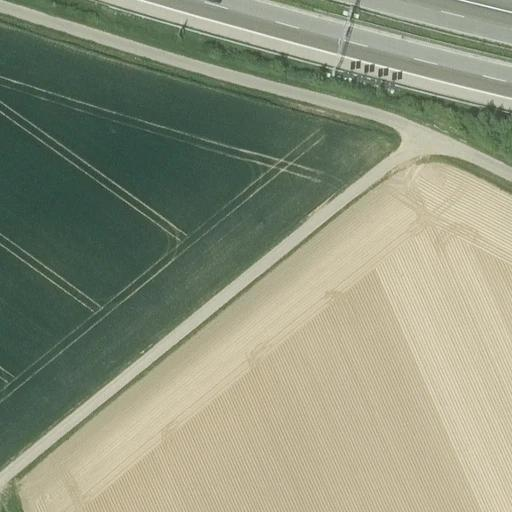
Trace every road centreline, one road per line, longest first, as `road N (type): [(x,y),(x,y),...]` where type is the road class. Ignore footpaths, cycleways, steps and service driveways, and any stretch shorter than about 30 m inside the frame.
road 1 (unclassified): [(0,483),(424,135)]
road 2 (unclassified): [(0,6),(424,135)]
road 3 (motorway): [(193,0),(511,80)]
